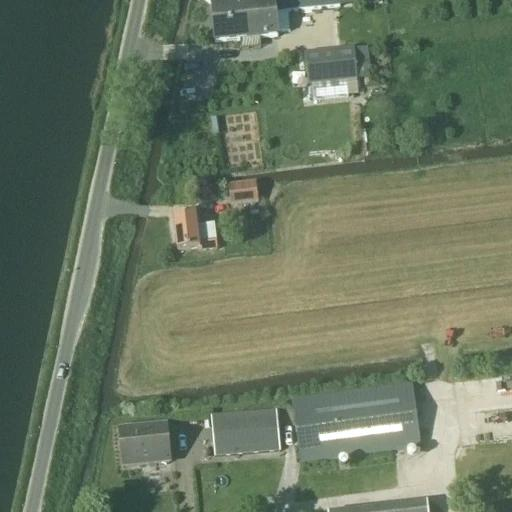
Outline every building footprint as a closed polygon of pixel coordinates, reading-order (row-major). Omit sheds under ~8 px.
[(274,0),(212,6),(215,45),(279,39),(276,15),(340,9),(339,0),(274,0)] [(357,81),(356,71),(354,50),(305,55),(308,86),(311,86),(357,81)] [(357,81),(311,86),(313,102),(348,99),(348,97),(358,96),(357,81)] [(256,185),(229,188),(231,208),(258,205),(266,204),(264,188),(264,184),(256,185)] [(196,216),(174,218),(178,253),(199,250),(199,254),(217,251),(216,237),(211,238),(210,227),(198,229),(196,216)] [(301,465),(420,449),(412,387),(293,404),(301,465)] [(276,413),(212,419),(212,421),(215,459),(279,453),(276,413)] [(124,468),(170,464),(167,428),(120,432),(124,468)] [(511,448),(489,449),(491,511),(493,511),(511,511),(511,448)]
